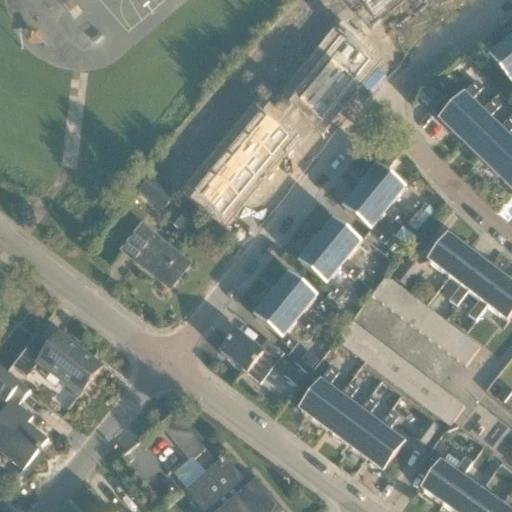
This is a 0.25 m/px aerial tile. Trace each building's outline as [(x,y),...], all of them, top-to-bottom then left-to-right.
[(390,0),(356,0),(374,22),(395,5),(390,0)] [(296,27),(287,19),(284,23),(282,26),(291,33),(296,27)] [(279,46),(269,38),(267,41),(264,44),(273,52),(279,46)] [(341,39),(324,60),(355,85),(372,65),(341,39)] [(273,52),(264,44),(259,51),(268,58),(273,52)] [(511,45),(491,61),(511,87),(511,45)] [(324,60),(307,80),(338,105),(355,85),(324,60)] [(307,80),(290,100),(321,126),(338,105),(307,80)] [(464,100),(470,106),(484,92),(476,85),(463,99),(464,100)] [(430,88),(419,100),(428,109),(440,97),(430,88)] [(481,116),(470,106),(464,100),(441,125),(460,143),(484,119),(481,116)] [(223,110),(214,102),(209,108),(218,116),(223,110)] [(484,119),(488,123),(501,109),(494,102),(481,116),(484,119)] [(442,123),(449,115),(436,104),(429,111),(442,123)] [(218,116),(209,108),(204,115),(213,122),(218,116)] [(259,115),(242,136),(273,161),(290,141),(259,115)] [(499,133),(488,123),(484,119),(460,143),(478,160),(501,136),(499,133)] [(501,136),(505,140),(511,133),(511,119),(499,133),(501,136)] [(242,136),(225,156),(256,181),(273,161),(242,136)] [(511,146),(505,140),(501,136),(478,160),(496,178),(511,160),(511,146)] [(190,150),(180,142),(175,148),(184,156),(190,150)] [(184,156),(175,148),(170,154),(179,162),(184,156)] [(225,156),(209,176),(240,202),(256,181),(225,156)] [(511,160),(496,178),(511,193),(511,160)] [(378,172),(361,192),(388,214),(392,209),(405,193),(378,172)] [(209,176),(192,197),(223,222),(240,202),(209,176)] [(152,179),(138,196),(162,215),(175,198),(152,179)] [(361,192),(345,213),(371,234),(376,228),(385,217),(388,214),(361,192)] [(388,214),(385,217),(401,229),(407,222),(392,209),(388,214)] [(178,210),(167,224),(180,234),(191,220),(178,210)] [(334,226),(317,247),(344,268),(348,263),(360,248),(334,226)] [(371,234),(370,235),(385,248),(392,241),(376,228),(371,234)] [(140,270),(168,291),(187,267),(141,230),(124,251),(143,266),(140,270)] [(449,240),(429,266),(449,281),(469,255),(449,240)] [(317,247),(300,267),(327,289),(332,283),(341,271),(344,268),(317,247)] [(469,255),(449,281),(461,290),(468,296),(488,270),(469,255)] [(421,271),(408,261),(393,280),(406,290),(421,271)] [(344,268),(341,271),(356,283),(363,276),(348,263),(344,268)] [(488,270),(468,296),(469,296),(480,305),(487,311),(488,311),(508,285),(488,270)] [(379,306),(394,286),(385,279),(370,299),(379,306)] [(290,280),(273,301),(299,323),(303,318),(316,302),(290,280)] [(327,289),(325,290),(341,303),(347,295),(332,283),(327,289)] [(511,288),(508,285),(488,311),(508,326),(511,320),(511,288)] [(389,313),(404,293),(394,286),(379,306),(389,313)] [(461,290),(451,305),(458,310),(469,296),(468,296),(461,290)] [(398,320),(413,300),(404,293),(389,313),(398,320)] [(408,327),(422,307),(413,300),(398,320),(408,327)] [(273,301),(256,322),(282,343),(287,337),(296,326),(299,323),(273,301)] [(480,305),(469,319),(477,325),(487,311),(480,305)] [(417,334),(432,314),(422,307),(408,327),(417,334)] [(426,341),(441,321),(432,314),(417,334),(426,341)] [(299,323),(296,326),(312,338),(318,330),(303,318),(299,323)] [(436,348),(451,328),(441,321),(426,341),(436,348)] [(345,350),(360,331),(351,323),(336,343),(345,350)] [(445,355),(460,335),(451,328),(436,348),(445,355)] [(354,358),(369,338),(360,331),(345,350),(354,358)] [(265,374),(280,355),(266,345),(259,354),(235,335),(219,357),(245,378),(246,377),(259,387),(268,376),(265,374)] [(455,362),(469,342),(460,335),(445,355),(455,362)] [(100,369),(57,336),(45,352),(31,342),(11,369),(25,380),(36,366),(51,378),(61,384),(78,398),(100,369)] [(282,343),(281,344),(293,354),(299,347),(287,337),(282,343)] [(363,365),(379,345),(369,338),(354,358),(363,365)] [(469,342),(455,362),(464,369),(479,349),(469,342)] [(373,372),(388,352),(379,345),(363,365),(373,372)] [(382,379),(397,359),(388,352),(373,372),(382,379)] [(308,355),(299,366),(310,375),(319,364),(308,355)] [(391,386),(406,366),(397,359),(382,379),(391,386)] [(400,393),(416,373),(406,366),(391,386),(400,393)] [(307,378),(295,367),(283,381),(296,391),(307,378)] [(321,387),(301,415),(322,430),(343,403),(339,401),(328,392),(339,376),(331,370),(319,386),(321,387)] [(0,456),(1,457),(23,474),(48,442),(26,425),(31,419),(18,409),(29,395),(0,371),(0,456)] [(410,400),(425,380),(416,373),(400,393),(410,400)] [(51,378),(47,384),(56,391),(61,384),(51,378)] [(419,407),(434,387),(425,380),(410,400),(419,407)] [(343,403),(322,430),(342,445),(363,418),(359,415),(347,407),(359,391),(351,385),(339,401),(343,403)] [(428,414),(443,394),(434,387),(419,407),(428,414)] [(511,394),(505,389),(496,401),(511,413),(511,394)] [(437,421),(453,401),(443,394),(428,414),(437,421)] [(363,418),(342,445),(362,460),(383,433),(379,430),(367,421),(379,406),(371,400),(359,415),(363,418)] [(453,401),(437,421),(447,428),(462,409),(453,401)] [(383,433),(362,460),(384,476),(404,448),(387,436),(399,420),(391,414),(379,430),(383,433)] [(174,416),(160,428),(192,465),(206,453),(174,416)] [(438,430),(428,423),(415,441),(425,448),(438,430)] [(447,450),(439,445),(428,461),(436,466),(447,450)] [(246,489),(223,461),(185,493),(200,511),(278,511),(254,483),(246,489)] [(460,467),(454,477),(461,482),(472,467),(464,461),(460,467)] [(441,468),(422,494),(443,509),(461,482),(454,477),(442,468),(441,468)] [(461,482),(443,509),(447,511),(470,511),(481,496),(461,482)] [(481,496),(470,511),(500,511),(501,510),(481,496)]
